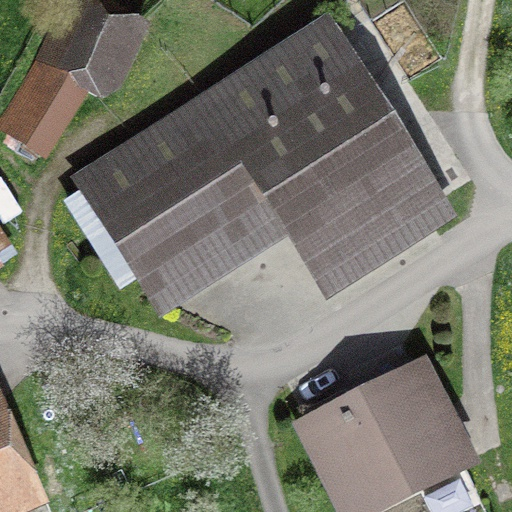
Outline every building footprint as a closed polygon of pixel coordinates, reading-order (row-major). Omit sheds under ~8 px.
[(94,80),(126,34),(92,9),(59,55),(94,80)] [(440,199),(331,31),(87,189),(148,285),(275,203),(321,276),(440,199)] [(38,63),(0,120),(0,123),(38,149),(78,89),(38,63)] [(355,414),(345,394),(304,415),(353,511),(356,511),(463,458),(423,380),(355,414)] [(0,508),(28,496),(0,432),(0,508)]
